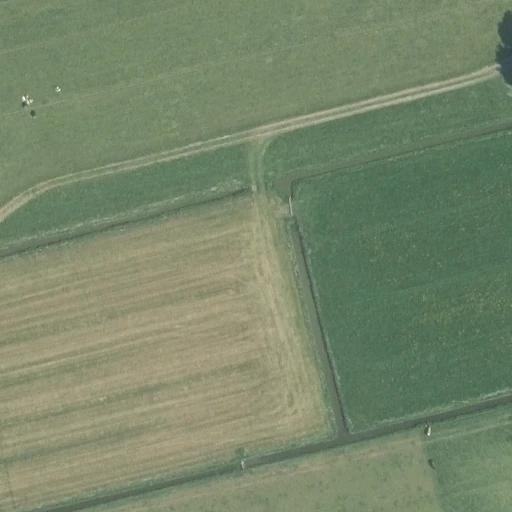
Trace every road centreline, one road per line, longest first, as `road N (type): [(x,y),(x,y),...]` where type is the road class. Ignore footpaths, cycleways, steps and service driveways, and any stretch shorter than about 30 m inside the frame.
road 1 (track): [(0,217),(44,188),(457,84),(511,63)]
road 2 (track): [(113,511),(511,410)]
